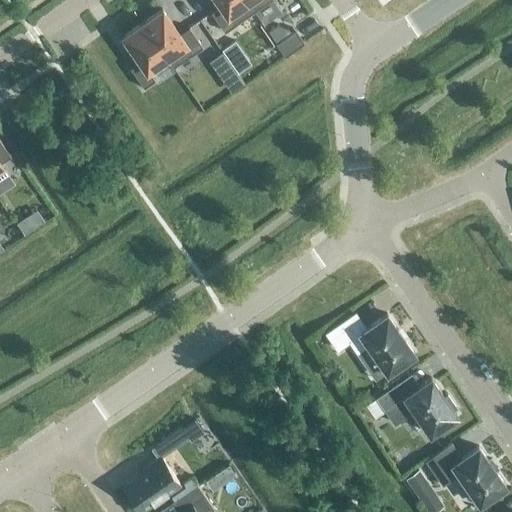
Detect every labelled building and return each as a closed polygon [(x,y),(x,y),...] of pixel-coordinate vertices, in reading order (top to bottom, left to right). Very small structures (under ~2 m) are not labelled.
[(216,0),(220,5),(210,12),(224,31),(253,11),(245,0),(216,0)] [(245,0),(253,11),(269,0),(245,0)] [(188,27),(178,34),(161,9),(142,22),(173,67),(202,47),(188,27)] [(172,67),(173,67),(142,22),(122,36),(139,61),(129,67),(143,87),(154,79),(147,69),(165,57),(172,67)] [(275,43),(284,56),(303,42),(294,29),(275,43)] [(222,52),(209,60),(220,76),(232,67),(222,52)] [(0,172),(5,169),(0,162),(9,156),(0,142),(0,172)] [(24,218),(16,224),(24,236),(32,230),(24,218)] [(355,312),(326,333),(337,349),(349,341),(356,352),(367,344),(386,371),(413,352),(403,338),(396,327),(386,313),(365,328),(362,324),(363,324),(355,312)] [(444,397),(430,377),(405,394),(397,383),(376,398),(376,397),(365,404),(374,417),(384,409),(394,423),(414,409),(429,432),(434,429),(436,432),(448,424),(446,421),(456,414),(452,409),(456,407),(447,395),(444,397)] [(181,427),(160,441),(167,452),(188,438),(181,427)] [(461,457),(451,442),(425,460),(442,485),(458,474),(469,489),(466,491),(474,503),(477,501),(479,503),(489,496),(491,499),(503,491),(500,488),(505,485),(477,445),(461,457)] [(123,486),(139,509),(178,482),(161,456),(146,466),(148,468),(123,486)] [(419,499),(433,489),(419,469),(404,479),(419,499)] [(198,483),(193,475),(182,482),(184,485),(170,495),(173,500),(197,484),(198,483)] [(173,500),(180,510),(176,511),(207,511),(213,508),(197,484),(173,500)]
